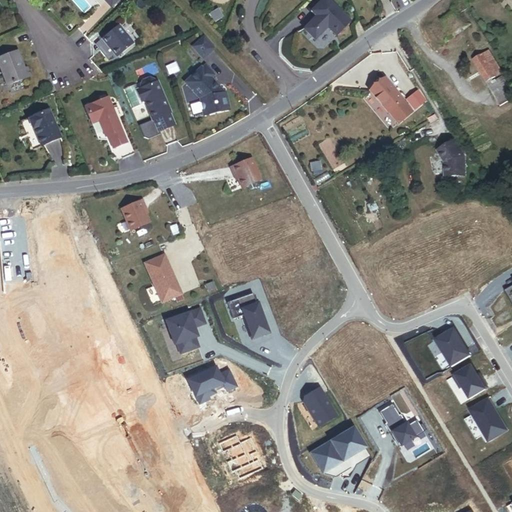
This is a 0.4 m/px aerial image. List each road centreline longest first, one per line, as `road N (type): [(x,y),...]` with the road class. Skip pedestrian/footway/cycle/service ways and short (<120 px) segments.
road 1 (residential): [(0,193),(127,181),(261,119)]
road 2 (residential): [(511,376),(465,304),(390,328),(359,300)]
road 3 (residential): [(261,119),(359,300)]
road 4 (residential): [(297,94),(430,0)]
road 5 (residential): [(278,421),(295,482),(378,511)]
road 6 (residential): [(359,300),(304,351),(278,421)]
